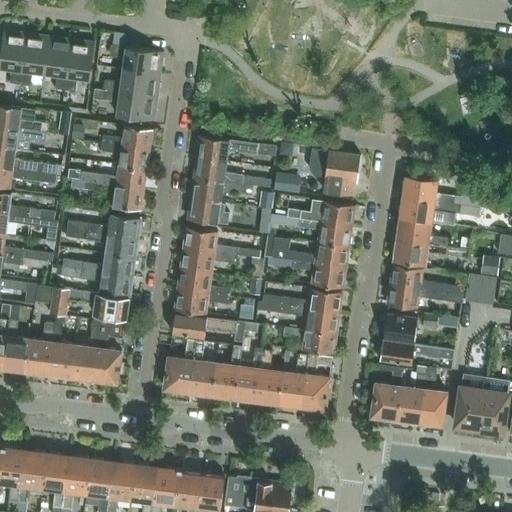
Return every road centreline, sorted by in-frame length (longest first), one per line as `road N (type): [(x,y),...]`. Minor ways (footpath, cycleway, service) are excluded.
road 1 (residential): [(140,420),(185,31),(0,6)]
road 2 (residential): [(342,424),(356,315),(374,271),(387,142)]
road 3 (residential): [(140,420),(339,445)]
road 4 (residential): [(356,448),(511,469)]
road 5 (residential): [(0,404),(140,420)]
